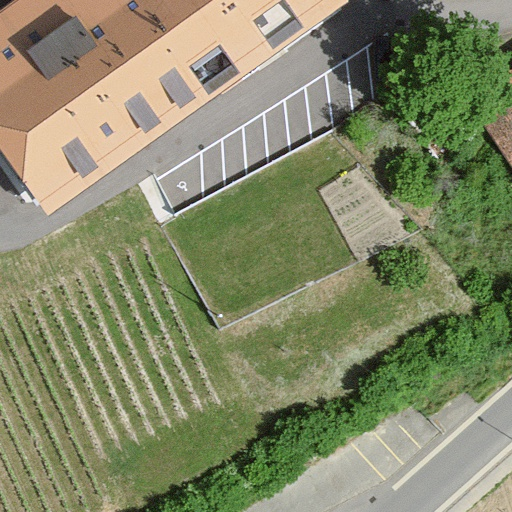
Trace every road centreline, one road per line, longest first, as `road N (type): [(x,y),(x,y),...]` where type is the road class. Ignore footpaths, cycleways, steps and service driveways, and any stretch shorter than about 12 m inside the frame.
road 1 (residential): [(511,9),(476,17),(420,14),(377,0)]
road 2 (tertiary): [(411,511),(511,423)]
